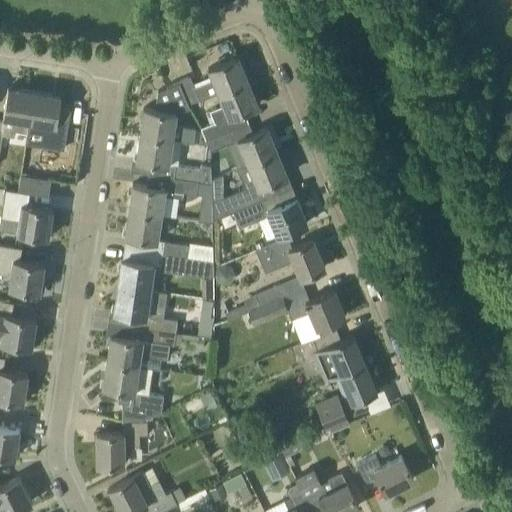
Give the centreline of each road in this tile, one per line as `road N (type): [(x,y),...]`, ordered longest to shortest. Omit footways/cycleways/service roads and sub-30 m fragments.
road 1 (residential): [(434,511),(456,487),(455,456),(259,14)]
road 2 (residential): [(77,511),(56,452),(118,61)]
road 3 (residential): [(118,61),(259,14)]
